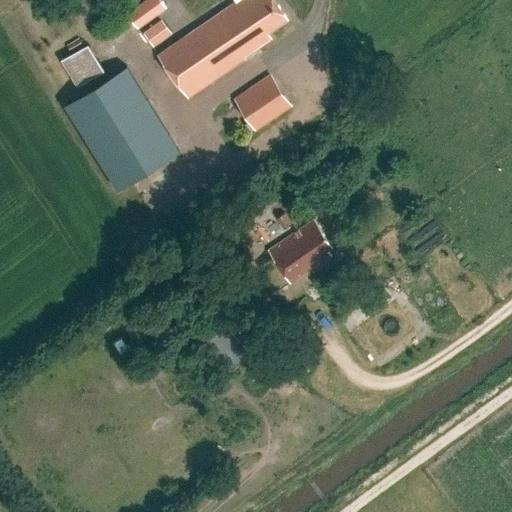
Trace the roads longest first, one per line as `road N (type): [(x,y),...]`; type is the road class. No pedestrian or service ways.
road 1 (track): [(511,388),(344,511)]
road 2 (track): [(511,303),(397,382),(370,382),(348,368)]
